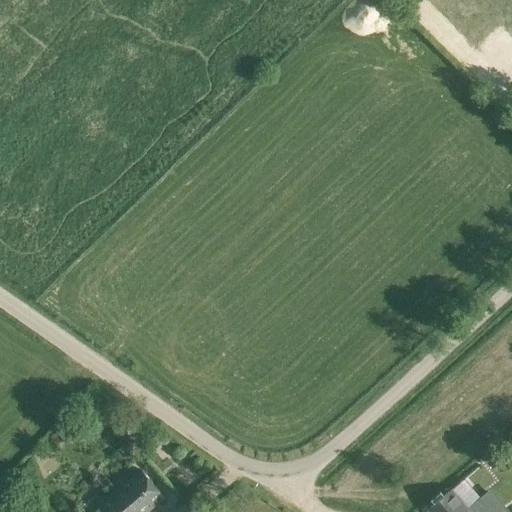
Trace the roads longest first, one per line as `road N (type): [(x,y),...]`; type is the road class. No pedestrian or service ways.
road 1 (unclassified): [(270,476),(237,470),(0,304)]
road 2 (unclassified): [(270,476),(309,464),(360,432),(511,287)]
